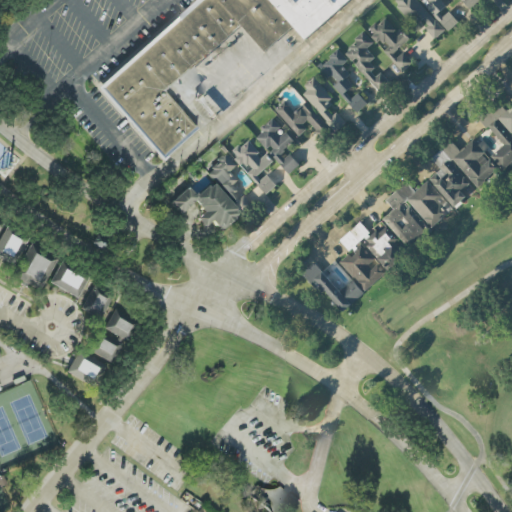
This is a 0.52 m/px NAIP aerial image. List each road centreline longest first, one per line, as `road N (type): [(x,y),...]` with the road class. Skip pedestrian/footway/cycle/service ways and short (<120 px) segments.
road 1 (residential): [(496,511),(413,402),(359,352),(118,213),(0,126)]
road 2 (residential): [(0,193),(124,277),(338,387),(463,511)]
road 3 (residential): [(511,5),(216,271),(194,309)]
road 4 (residential): [(194,309),(243,284),(511,46)]
road 5 (residential): [(35,511),(194,309)]
